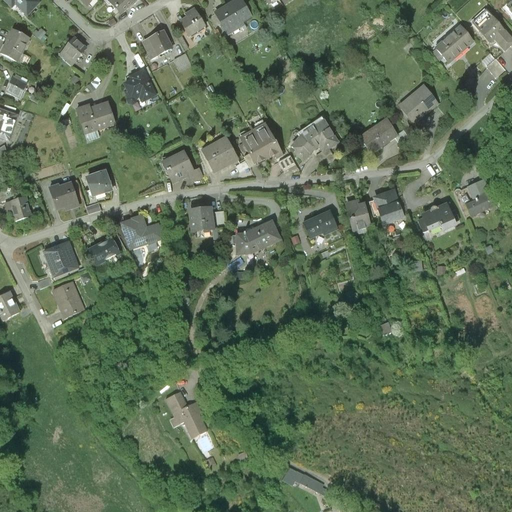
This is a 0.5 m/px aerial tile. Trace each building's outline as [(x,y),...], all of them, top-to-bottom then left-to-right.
[(38,4),(34,0),(2,0),(8,6),(11,2),(26,16),(38,4)] [(95,0),(78,0),(87,8),(95,0)] [(135,6),(129,0),(113,0),(114,0),(109,5),(120,16),(132,4),(134,6),(135,6)] [(239,1),(215,15),(225,32),(242,21),(243,23),(250,19),(239,1)] [(511,44),(511,40),(486,13),(472,26),(490,45),(496,40),(506,51),(510,48),(509,47),(511,44)] [(196,14),(180,24),(189,38),(205,27),(196,14)] [(461,28),(448,39),(460,53),(467,47),(468,48),(468,47),(467,45),(471,42),(473,43),(461,28)] [(28,40),(13,32),(1,56),(17,63),(28,40)] [(164,34),(142,45),(151,61),(172,50),(164,34)] [(460,53),(448,39),(436,49),(449,64),(450,63),(449,61),(452,58),(453,60),(455,59),(454,58),(460,53)] [(74,40),(63,53),(75,63),(86,50),(74,40)] [(75,63),(63,53),(59,57),(71,68),(75,63)] [(479,62),(495,79),(504,70),(489,53),(479,62)] [(155,96),(143,73),(130,79),(132,82),(124,86),(127,92),(125,93),(128,99),(127,102),(128,105),(132,106),(135,104),(136,99),(140,97),(142,98),(144,102),(155,96)] [(27,85),(14,78),(6,94),(19,100),(27,85)] [(88,93),(100,84),(95,78),(83,87),(88,93)] [(436,102),(423,87),(400,106),(414,123),(423,116),(421,113),(435,102),(436,102)] [(89,109),(76,113),(85,136),(115,126),(108,107),(91,114),(89,109)] [(17,116),(0,110),(0,138),(6,140),(9,129),(12,130),(17,116)] [(313,128),(308,131),(317,146),(324,141),(329,148),(339,141),(324,119),(314,126),(313,124),(311,125),(313,128)] [(397,134),(387,119),(380,124),(381,126),(375,130),(373,128),(363,135),(368,143),(366,144),(372,152),(397,134)] [(252,131),(253,133),(268,159),(274,156),(276,159),(282,155),(275,143),(274,144),(266,129),(262,131),(260,127),(252,131)] [(315,148),(317,146),(308,131),(301,137),(299,134),(298,135),(300,137),(292,146),(299,153),(297,155),(304,160),(315,148)] [(268,159),(253,133),(243,138),(245,141),(244,141),(245,143),(242,144),(253,164),(263,159),(264,161),(268,159)] [(226,140),(202,153),(204,152),(209,160),(207,161),(214,174),(224,168),(222,164),(235,157),(226,140)] [(193,174),(183,155),(165,164),(168,170),(166,171),(167,172),(169,173),(174,184),(186,178),(193,174)] [(290,155),(277,160),(281,170),(294,165),(290,155)] [(199,171),(193,174),(186,178),(190,185),(203,178),(199,171)] [(105,174),(86,180),(93,199),(112,192),(109,186),(111,187),(111,183),(108,182),(105,174)] [(477,201),(467,205),(472,217),(498,205),(494,195),(492,196),(485,181),(472,186),(477,198),(476,199),(477,201)] [(75,183),(70,185),(76,201),(81,199),(75,183)] [(58,187),(49,190),(57,212),(64,209),(66,213),(79,209),(76,201),(70,185),(59,189),(58,187)] [(394,190),(379,195),(380,198),(379,201),(376,202),(380,214),(383,213),(387,223),(404,217),(394,190)] [(30,221),(24,201),(2,207),(4,215),(9,213),(13,225),(30,221)] [(358,201),(346,205),(354,231),(370,227),(364,205),(359,206),(358,201)] [(456,225),(447,205),(439,209),(438,208),(436,207),(434,207),(433,207),(432,209),(431,211),(431,212),(424,216),(425,218),(419,221),(424,233),(443,225),(445,229),(456,225)] [(98,206),(86,209),(88,216),(100,213),(98,206)] [(213,231),(210,210),(190,213),(193,234),(213,231)] [(337,228),(329,211),(317,216),(317,218),(304,225),(304,226),(306,225),(310,237),(323,232),(324,234),(337,228)] [(456,211),(451,213),(455,223),(460,220),(456,211)] [(133,223),(122,226),(130,251),(162,240),(157,225),(147,229),(144,227),(141,219),(132,222),(133,223)] [(280,240),(271,223),(249,235),(236,237),(237,246),(242,245),(243,249),(246,253),(251,252),(262,246),(263,248),(280,240)] [(297,237),(291,239),(294,246),(300,244),(297,237)] [(110,241),(91,251),(90,255),(92,258),(95,259),(99,266),(118,256),(110,241)] [(77,271),(68,245),(43,254),(51,277),(66,272),(67,274),(77,271)] [(71,286),(51,294),(52,295),(54,294),(61,311),(59,312),(63,321),(82,312),(71,286)] [(12,300),(9,294),(0,298),(0,315),(3,322),(19,314),(12,300)] [(207,435),(199,418),(195,420),(189,409),(186,411),(179,396),(164,404),(173,421),(169,424),(173,431),(183,426),(191,442),(207,435)] [(195,420),(199,418),(201,417),(195,406),(189,409),(195,420)] [(212,460),(206,463),(209,471),(215,468),(212,460)] [(292,482),(295,476),(287,471),(281,481),(290,486),(292,482)] [(303,478),(296,474),(295,476),(292,482),(299,485),(324,498),(327,493),(321,490),(323,487),(304,477),(303,478)]
